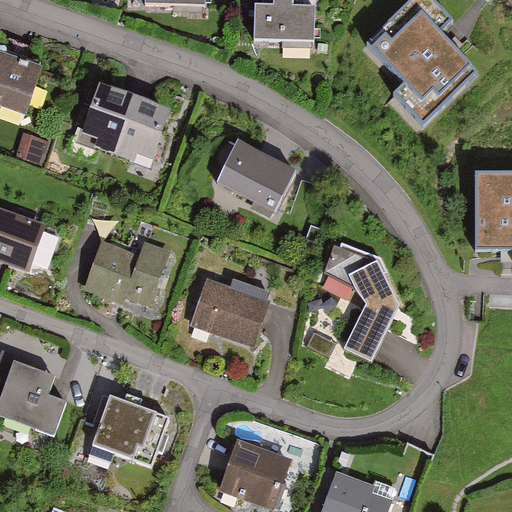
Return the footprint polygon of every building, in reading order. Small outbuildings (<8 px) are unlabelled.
[(207,0),(147,0),(147,13),(207,14),(207,0)] [(317,0),(254,0),(255,43),(318,42),(317,0)] [(453,23),(431,0),(414,0),(367,45),(405,85),(394,95),(424,127),(480,75),(442,34),(453,23)] [(0,114),(24,123),(43,68),(0,52),(0,114)] [(118,158),(137,99),(103,87),(83,146),(118,158)] [(151,169),(171,110),(137,99),(118,158),(151,169)] [(212,189),(247,202),(264,158),(229,144),(212,189)] [(282,216),(300,172),(264,158),(247,202),(282,216)] [(511,173),(475,173),(475,251),(507,251),(511,251),(511,173)] [(44,227),(0,213),(0,263),(29,273),(44,227)] [(81,290),(146,314),(169,252),(104,228),(81,290)] [(361,371),(392,302),(378,268),(349,281),(364,311),(352,337),(337,361),(361,371)] [(192,329),(252,346),(269,289),(208,272),(192,329)] [(66,380),(10,363),(0,393),(0,413),(51,429),(66,380)] [(91,440),(150,463),(167,420),(109,397),(91,440)] [(222,494),(271,511),(275,511),(295,461),(241,441),(222,494)] [(387,511),(394,495),(337,475),(324,511),(387,511)]
